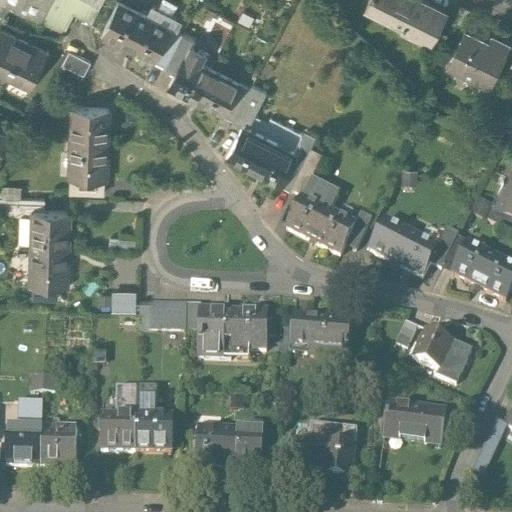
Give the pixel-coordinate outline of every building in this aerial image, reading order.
[(0,0),(0,6),(42,28),(55,0),(0,0)] [(169,27),(117,0),(114,0),(95,38),(149,66),(169,27)] [(447,14),(417,0),(367,0),(363,12),(433,44),(447,14)] [(0,82),(1,83),(21,41),(0,30),(0,82)] [(504,51),(461,33),(446,70),(489,88),(504,51)] [(48,54),(21,41),(1,83),(27,96),(48,54)] [(65,65),(87,75),(93,61),(71,51),(65,65)] [(238,83),(180,57),(164,92),(222,119),(238,83)] [(63,107),(62,145),(112,146),(112,107),(63,107)] [(244,111),(222,157),(291,191),(313,145),(244,111)] [(0,161),(10,138),(0,133),(0,161)] [(111,184),(112,146),(62,145),(62,184),(111,184)] [(511,169),(511,170),(491,213),(511,223),(511,169)] [(301,198),(283,231),(339,261),(357,228),(301,198)] [(23,215),(24,252),(70,251),(69,213),(23,215)] [(437,246),(383,217),(364,252),(418,281),(437,246)] [(511,292),(511,264),(468,242),(451,275),(506,304),(511,292)] [(71,289),(70,251),(24,252),(26,290),(71,289)] [(140,290),(115,289),(114,310),(140,311),(140,290)] [(193,353),(229,355),(231,313),(194,311),(193,353)] [(267,314),(231,313),(229,355),(266,356),(267,314)] [(289,316),(287,349),(344,352),(346,319),(289,316)] [(453,342),(423,330),(409,362),(439,374),(453,342)] [(446,408),(386,401),(381,442),(441,450),(446,408)] [(96,454),(134,455),(135,418),(97,416),(96,454)] [(134,455),(172,457),(173,419),(135,418),(134,455)] [(264,426),(194,423),(192,470),(262,473),(264,426)] [(307,449),(324,451),(321,479),(352,481),(356,431),(309,427),(307,449)] [(0,468),(37,469),(37,432),(1,431),(0,468)] [(74,433),(37,432),(37,469),(73,470),(74,433)]
